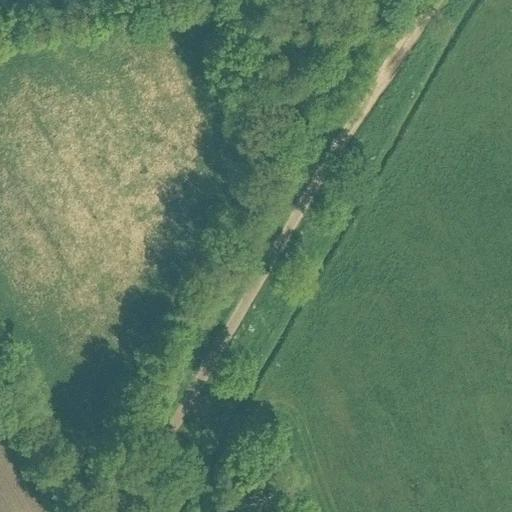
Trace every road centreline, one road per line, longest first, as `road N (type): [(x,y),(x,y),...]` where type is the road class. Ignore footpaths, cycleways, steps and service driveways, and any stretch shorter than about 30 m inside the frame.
road 1 (unclassified): [(123,511),(334,150)]
road 2 (track): [(334,150),(431,0)]
